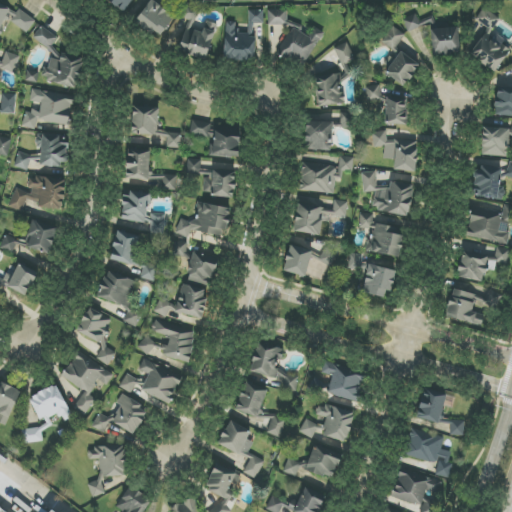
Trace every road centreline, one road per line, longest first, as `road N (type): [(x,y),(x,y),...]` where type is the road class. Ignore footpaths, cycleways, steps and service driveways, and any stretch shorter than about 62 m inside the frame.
road 1 (residential): [(171,461),(216,375),(249,281),(269,132),(264,111),(153,80),(43,0)]
road 2 (residential): [(348,511),(413,326),(452,83)]
road 3 (residential): [(113,52),(77,258),(21,356)]
road 4 (residential): [(237,316),(511,398)]
road 5 (residential): [(511,357),(249,281)]
